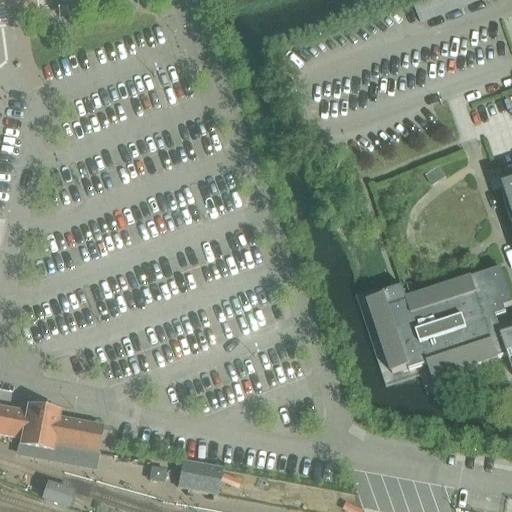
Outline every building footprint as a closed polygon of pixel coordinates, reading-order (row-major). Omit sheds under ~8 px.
[(511,100),(365,150),(387,215),(511,172),(511,100)] [(511,185),(504,188),(504,189),(505,196),(506,202),(507,208),(509,215),(511,221),(511,222),(511,335),(503,338),(497,318),(507,315),(505,309),(511,306),(511,298),(502,270),(408,302),(404,288),(384,295),(385,298),(369,303),(393,375),(409,370),(410,373),(429,366),(434,383),(509,358),(511,367),(511,185)] [(0,409),(0,436),(22,440),(21,447),(53,453),(54,446),(97,454),(102,429),(59,421),(60,416),(60,415),(28,409),(28,410),(27,415),(0,409)] [(184,464),(184,465),(180,489),(217,496),(221,472),(222,471),(184,464)] [(150,482),(163,484),(166,472),(152,469),(150,482)] [(241,481),(223,474),(221,481),(238,488),(241,481)] [(47,480),(40,499),(68,509),(75,490),(47,480)] [(361,511),(362,510),(345,502),(342,509),(348,511),(361,511)]
